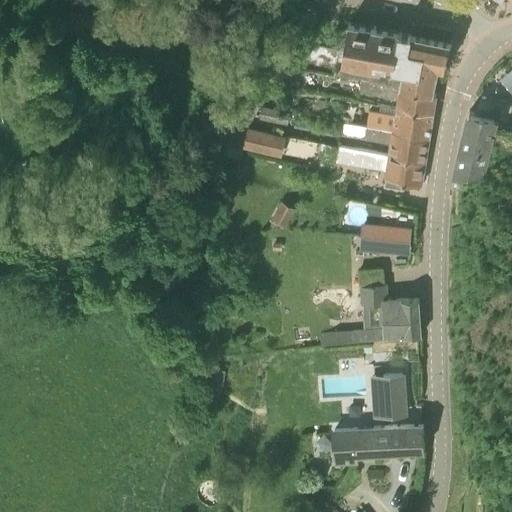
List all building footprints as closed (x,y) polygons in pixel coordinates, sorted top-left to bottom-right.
[(133,7),(104,1),(101,16),(69,10),(65,30),(99,37),(97,48),(128,54),(130,43),(160,49),(163,30),(141,26),(145,3),(134,1),(133,7)] [(293,64),(293,65),(361,78),(361,77),(401,85),(411,33),(411,32),(400,30),(348,21),(344,47),(331,45),(311,41),(293,64)] [(401,85),(432,91),(438,65),(446,66),(452,39),(411,33),(401,85)] [(398,104),(433,112),(436,92),(432,91),(401,85),(361,77),(361,78),(359,90),(400,97),(398,104)] [(293,98),(284,97),(282,106),(291,108),(293,98)] [(484,180),(499,118),(509,120),(511,104),(511,103),(489,97),(487,97),(485,97),(484,98),(482,98),(481,99),(480,100),(479,102),(479,103),(475,111),(469,110),(460,148),(456,171),(456,173),(484,180)] [(365,124),(429,138),(433,112),(398,104),(396,115),(367,110),(364,123),(365,124)] [(287,122),(289,111),(262,105),(259,116),(287,122)] [(391,142),(389,153),(389,155),(425,162),(429,138),(365,124),(364,123),(342,120),(340,133),(391,142)] [(281,153),(286,135),(249,126),(245,144),(281,153)] [(384,176),(421,183),(425,162),(389,155),(389,153),(339,144),(336,159),(350,162),(375,165),(386,167),(384,176)] [(282,199),(271,218),(285,225),(295,206),(282,199)] [(412,226),(386,224),(384,251),(410,253),(412,226)] [(322,345),(380,338),(401,336),(421,335),(419,296),(386,298),(386,297),(387,297),(386,283),(384,283),(362,284),(363,301),(383,300),(384,325),(320,332),(322,345)] [(209,392),(224,392),(225,365),(209,365),(209,392)] [(405,371),(370,374),(373,416),(408,414),(405,371)] [(354,428),(334,428),(335,461),(357,460),(357,451),(425,448),(424,422),(354,426),(354,428)]
